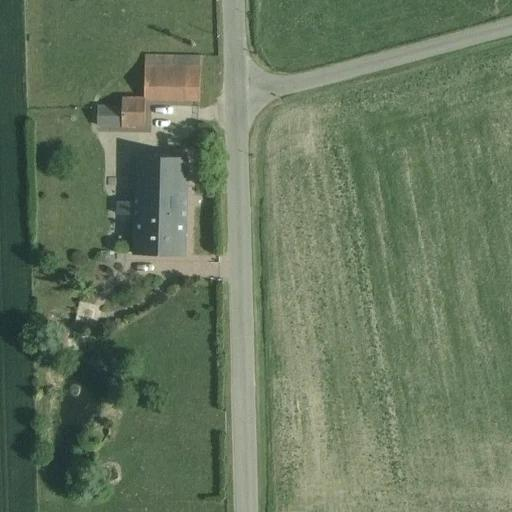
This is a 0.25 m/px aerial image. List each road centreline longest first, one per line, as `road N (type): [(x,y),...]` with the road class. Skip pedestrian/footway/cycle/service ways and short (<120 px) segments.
road 1 (unclassified): [(237,96),(249,511)]
road 2 (unclassified): [(511,26),(237,96)]
